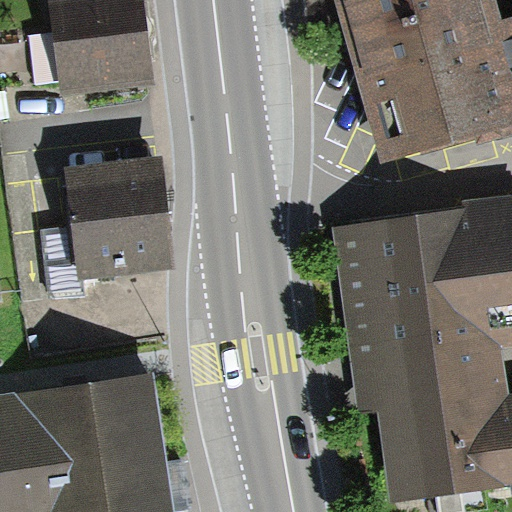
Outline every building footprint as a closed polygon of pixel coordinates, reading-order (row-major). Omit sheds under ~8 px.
[(135,0),(57,0),(68,88),(145,79),(135,0)] [(488,0),(354,0),(397,147),(511,114),(511,26),(497,31),(488,0)] [(156,164),(75,174),(86,270),(167,261),(156,164)] [(511,339),(511,206),(335,230),(359,409),(383,406),(395,498),(511,482),(511,485),(511,396),(504,397),(496,342),(511,339)] [(177,511),(157,372),(0,394),(0,511),(177,511)]
